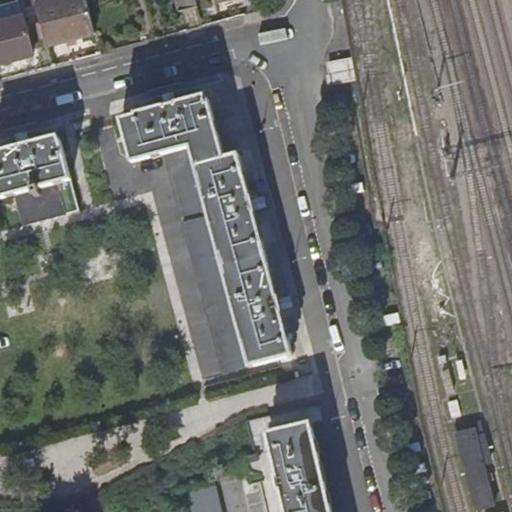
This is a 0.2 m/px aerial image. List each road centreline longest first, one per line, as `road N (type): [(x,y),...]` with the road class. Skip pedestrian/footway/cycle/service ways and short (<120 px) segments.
road 1 (residential): [(391,511),(300,87),(309,27)]
road 2 (residential): [(0,107),(309,27)]
